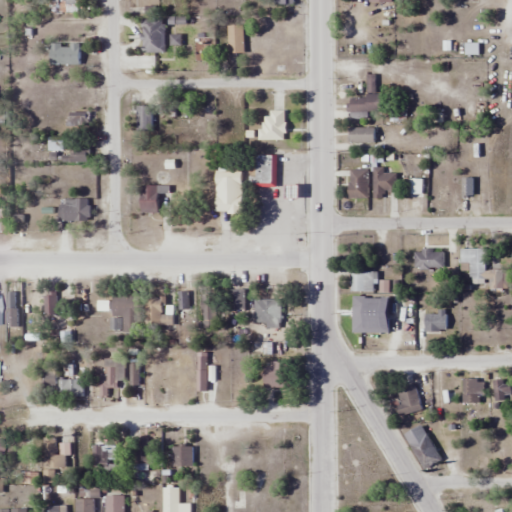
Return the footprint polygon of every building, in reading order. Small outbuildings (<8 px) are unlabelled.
[(142,20),(142,53),(164,53),(164,20),(142,20)] [(243,25),(228,25),(228,54),(243,54),(243,25)] [(80,44),(50,44),(50,65),(80,65),(80,44)] [(378,112),(378,76),(366,76),(366,98),(347,98),(348,112),(378,112)] [(136,133),(152,133),(152,107),(136,107),(136,133)] [(263,140),(284,140),(284,112),(263,112),(263,140)] [(88,113),(69,113),(69,128),(88,128),(88,113)] [(374,143),(374,128),(348,128),(348,143),(374,143)] [(71,152),(63,152),(63,163),(87,163),(87,144),(71,144),(71,152)] [(276,156),(255,156),(255,187),(276,187),(276,156)] [(372,168),(372,197),(395,197),(395,173),(384,173),(384,168),(372,168)] [(349,199),(367,199),(368,169),(349,169),(349,199)] [(216,212),(241,212),(241,171),(216,171),(216,212)] [(158,186),(141,186),(141,214),(158,214),(158,186)] [(90,198),(58,198),(58,222),(90,222),(90,198)] [(490,286),(503,286),(503,270),(484,270),(484,249),(460,249),(461,271),(470,271),(470,280),(490,280),(490,286)] [(414,268),(444,268),(444,251),(414,251),(414,268)] [(350,291),(375,291),(375,271),(350,271),(350,291)] [(244,291),(230,291),(230,310),(244,310),(244,291)] [(18,292),(7,292),(7,326),(18,326),(18,292)] [(43,314),(57,314),(57,292),(43,292),(43,314)] [(112,332),(139,332),(139,294),(112,294),(112,332)] [(201,327),(216,327),(216,294),(201,294),(201,327)] [(102,313),(102,295),(77,295),(77,313),(102,313)] [(147,298),(147,326),(174,326),(174,314),(164,314),(164,298),(147,298)] [(380,307),(380,298),(357,298),(357,326),(372,326),(372,307),(380,307)] [(254,300),(254,324),(281,324),(281,300),(254,300)] [(424,331),(446,331),(446,312),(424,312),(424,331)] [(62,343),(69,342),(69,334),(61,334),(62,343)] [(130,353),(130,386),(139,386),(139,354),(130,353)] [(196,353),(196,392),(207,392),(207,353),(196,353)] [(117,398),(117,379),(123,379),(123,362),(101,362),(101,398),(117,398)] [(264,388),(292,388),(292,362),(264,362),(264,388)] [(157,387),(157,366),(147,365),(146,387),(157,387)] [(40,367),(41,397),(57,396),(56,366),(40,367)] [(59,379),(59,398),(83,398),(83,379),(59,379)] [(462,403),(484,403),(484,379),(462,379),(462,403)] [(399,417),(423,410),(415,383),(396,388),(401,404),(396,406),(399,417)] [(511,401),(511,384),(493,384),(493,401),(511,401)] [(409,445),(424,470),(441,460),(426,435),(409,445)] [(53,485),(54,469),(66,469),(67,446),(57,445),(57,438),(43,438),(42,484),(53,485)] [(136,473),(152,473),(152,439),(136,439),(136,473)] [(92,445),(92,473),(117,473),(117,445),(92,445)] [(192,445),(172,445),(172,468),(192,468),(192,445)] [(178,511),(179,489),(164,489),(163,511),(178,511)] [(123,511),(124,497),(106,497),(105,511),(123,511)] [(93,511),(94,500),(76,500),(75,511),(93,511)]
